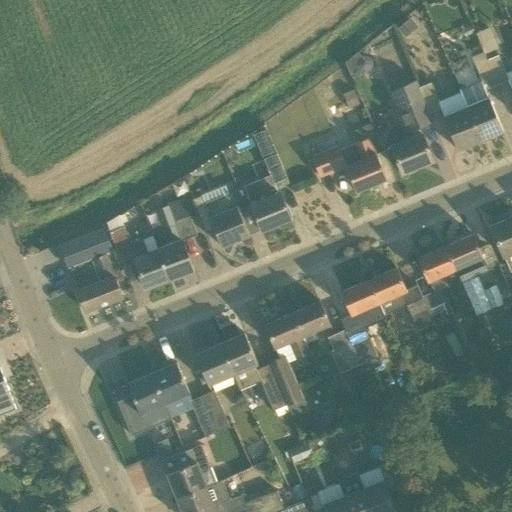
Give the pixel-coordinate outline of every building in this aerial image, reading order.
[(410,17),(398,26),(406,36),(418,27),(410,17)] [(511,70),(506,73),(499,55),(502,53),(491,26),(476,32),(484,51),(484,52),(497,85),(508,80),(511,88),(511,70)] [(489,97),(486,89),(497,85),(484,52),(472,56),(482,81),(460,89),(467,106),(481,140),(503,131),(490,97),(489,97)] [(361,59),(356,69),(358,72),(359,73),(364,75),(369,73),(372,68),(372,63),(367,59),(361,59)] [(403,172),(433,160),(419,125),(433,120),(430,112),(419,87),(416,80),(391,90),(410,138),(392,145),(403,172)] [(430,112),(442,107),(431,82),(419,87),(423,97),(430,112)] [(349,91),(343,94),(349,108),(360,104),(354,89),(349,91)] [(458,149),(481,140),(467,106),(444,115),(458,149)] [(376,152),(370,137),(375,134),(370,123),(335,137),(334,135),(310,145),(314,156),(312,156),(320,175),(346,165),(357,191),(387,178),(376,152)] [(264,130),(253,135),(258,146),(270,141),(264,130)] [(262,230),(291,218),(278,187),(289,182),(281,162),(277,152),(263,158),(270,175),(244,186),(262,230)] [(199,188),(190,192),(192,198),(202,194),(199,188)] [(206,203),(202,194),(192,198),(206,231),(214,228),(222,246),(250,235),(237,205),(232,192),(206,203)] [(169,279),(193,270),(182,240),(197,234),(184,198),(168,204),(175,223),(163,228),(169,244),(158,248),(169,279)] [(511,216),(491,225),(511,271),(511,269),(511,216)] [(130,241),(124,226),(111,231),(121,257),(133,253),(146,287),(169,279),(158,248),(147,252),(141,236),(130,241)] [(123,296),(106,253),(113,251),(104,227),(60,244),(69,267),(93,258),(102,280),(78,290),(85,310),(123,296)] [(488,268),(483,257),(473,233),(446,245),(456,268),(461,280),(477,273),(484,289),(495,284),(504,305),(511,301),(511,292),(499,263),(488,268)] [(461,280),(456,268),(446,245),(419,257),(429,280),(443,274),(460,313),(473,308),(461,280)] [(407,290),(397,267),(369,278),(385,314),(407,304),(418,330),(434,323),(429,309),(418,285),(407,290)] [(361,363),(378,356),(365,326),(379,320),(378,317),(385,314),(369,278),(342,290),(352,313),(341,318),(361,363)] [(418,285),(429,309),(444,303),(446,302),(440,288),(423,295),(418,285)] [(293,312),(303,335),(315,329),(330,323),(320,300),(293,312)] [(303,335),(293,312),(265,323),(276,347),(288,341),(296,359),(311,352),(307,344),(303,335)] [(340,372),(361,363),(341,318),(346,329),(329,336),(335,349),(331,350),(340,372)] [(257,369),(255,364),(258,363),(245,332),(220,343),(233,373),(234,373),(240,389),(261,380),(274,409),(286,404),(269,363),(257,369)] [(209,384),(233,373),(220,343),(196,353),(209,384)] [(291,404),(304,399),(285,355),(269,362),(269,363),(286,404),(287,406),(291,404)] [(165,402),(190,392),(177,361),(152,372),(165,402)] [(141,413),(165,402),(152,372),(128,383),(141,413)] [(0,386),(0,445),(8,442),(6,439),(24,431),(4,385),(0,386)] [(218,430),(229,425),(214,390),(203,395),(218,430)] [(358,392),(354,400),(369,406),(372,398),(358,392)] [(206,436),(218,430),(203,395),(191,400),(206,436)] [(286,404),(274,409),(277,416),(290,411),(287,406),(286,404)] [(347,443),(358,439),(359,438),(356,429),(343,434),(347,443)] [(321,437),(325,446),(337,441),(333,432),(321,437)] [(312,451),(325,446),(321,437),(308,442),(312,451)] [(158,456),(173,450),(168,438),(153,443),(158,456)] [(201,444),(186,450),(192,463),(168,472),(177,497),(216,482),(209,464),(203,448),(201,444)] [(373,511),(396,511),(397,511),(384,479),(364,487),(373,511)] [(216,482),(177,497),(183,511),(227,511),(224,501),(230,499),(223,480),(216,483),(216,482)] [(300,483),(290,487),(295,499),(305,494),(300,483)] [(349,511),(373,511),(364,487),(343,495),(349,511)] [(277,490),(245,503),(248,510),(248,511),(271,511),(284,507),(277,491),(277,490)] [(349,511),(343,495),(323,503),(326,511),(349,511)] [(284,507),(271,511),(313,511),(308,498),(291,505),(289,506),(284,507)]
